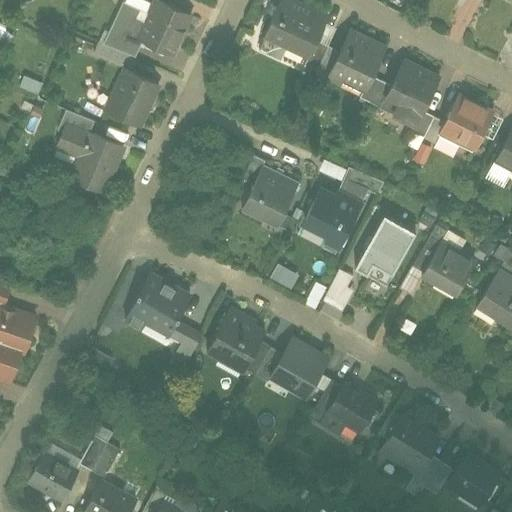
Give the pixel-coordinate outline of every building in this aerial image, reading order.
[(170,53),(190,11),(166,0),(149,0),(143,13),(122,2),(103,41),(135,56),(143,40),(170,53)] [(307,57),(325,11),(295,0),(269,0),(255,37),(307,57)] [(382,55),(335,37),(321,74),(368,92),(382,55)] [(143,129),(164,84),(124,66),(104,111),(143,129)] [(420,116),(433,87),(389,68),(376,97),(420,116)] [(473,153),(492,113),(452,94),(433,133),(473,153)] [(104,199),(125,149),(90,134),(94,124),(66,112),(57,132),(63,135),(56,153),(74,160),(65,183),(104,199)] [(511,170),(511,132),(509,131),(493,161),(511,170)] [(339,178),(344,167),(320,158),(316,169),(339,178)] [(490,160),(482,176),(500,184),(507,169),(490,160)] [(240,206),(277,224),(298,181),(261,163),(240,206)] [(298,225),(340,247),(360,206),(318,185),(298,225)] [(393,273),(416,231),(386,215),(357,267),(370,274),(375,264),(393,273)] [(420,275),(452,294),(475,257),(443,237),(420,275)] [(341,308),(354,274),(333,266),(320,299),(341,308)] [(478,301),(511,322),(511,273),(500,266),(478,301)] [(165,337),(190,290),(148,268),(123,314),(165,337)] [(303,303),(314,306),(321,283),(310,280),(303,303)] [(0,377),(12,381),(21,352),(28,354),(40,314),(4,304),(10,286),(0,282),(0,377)] [(208,345),(243,367),(268,324),(232,303),(208,345)] [(268,370),(306,392),(329,352),(292,330),(268,370)] [(346,420),(361,429),(381,394),(344,373),(339,382),(330,377),(308,415),(339,432),(346,420)] [(403,411),(378,449),(413,472),(405,485),(418,493),(424,484),(436,492),(444,481),(454,465),(430,449),(439,435),(403,411)] [(48,443),(29,481),(63,498),(82,460),(48,443)] [(478,503),(501,469),(466,447),(454,465),(444,481),(478,503)] [(101,476),(84,510),(87,511),(130,511),(139,495),(101,476)] [(191,511),(161,497),(153,511),(191,511)] [(260,511),(238,501),(232,511),(260,511)]
